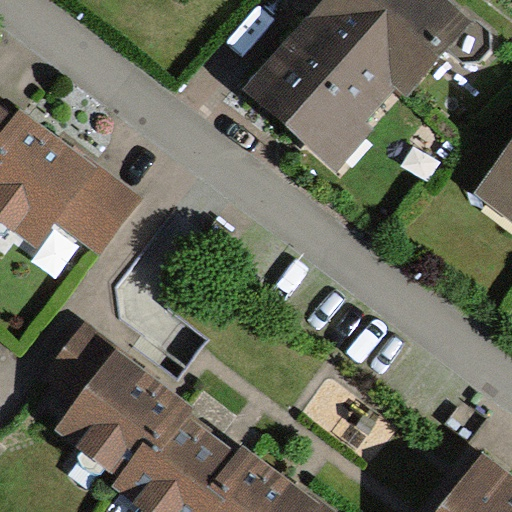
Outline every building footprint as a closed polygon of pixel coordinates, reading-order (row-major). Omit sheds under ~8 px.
[(446,0),(324,0),(309,17),(397,91),(409,102),(450,53),(465,65),(481,63),(492,48),(490,32),(476,19),(470,21),(446,0)] [(364,130),(397,91),(309,17),(242,89),(337,172),(370,134),(364,130)] [(0,147),(15,128),(0,116),(0,178),(1,177),(0,175),(0,147)] [(22,118),(15,128),(0,147),(0,175),(1,177),(0,178),(0,227),(37,256),(58,229),(100,261),(146,202),(87,157),(82,164),(22,118)] [(511,144),(472,196),(511,226),(511,144)] [(56,442),(119,488),(145,453),(161,464),(189,426),(197,416),(118,358),(124,351),(85,323),(43,382),(80,409),(56,442)] [(237,459),(189,426),(161,464),(145,453),(119,488),(113,496),(135,511),(220,511),(207,503),(237,459)] [(243,453),(237,459),(207,503),(220,511),(333,511),(301,490),(298,493),(243,453)] [(511,511),(511,487),(485,468),(451,511),(511,511)]
